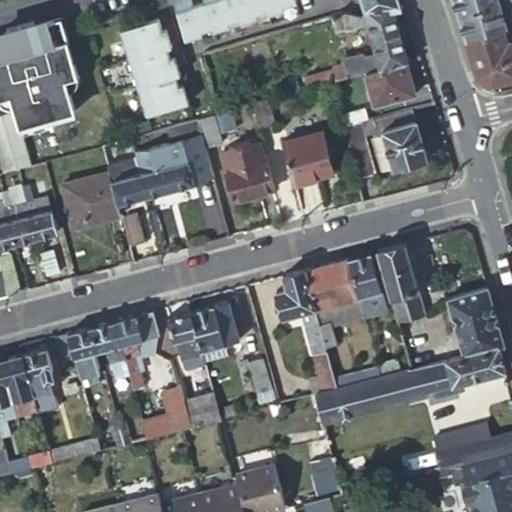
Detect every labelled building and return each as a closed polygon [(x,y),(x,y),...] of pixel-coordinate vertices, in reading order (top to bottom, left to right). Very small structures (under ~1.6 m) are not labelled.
[(279,7),(296,1),(295,0),(203,0),(204,1),(193,5),(191,0),(173,0),(185,39),(192,37),(191,33),(196,32),(212,27),(213,31),(220,28),(219,25),(224,24),(240,19),(241,22),(248,20),(247,16),(251,15),(267,10),(268,14),(275,11),(274,8),(279,7)] [(401,0),(363,0),(367,9),(390,4),(402,2),(401,0)] [(511,0),(453,0),(457,9),(467,38),(504,27),(508,26),(502,9),(511,6),(511,0)] [(405,60),(390,4),(367,9),(359,15),(343,12),(332,15),(336,28),(342,31),(356,27),(360,23),(369,20),(376,51),(365,54),(362,50),(347,54),(345,61),(332,64),(333,67),(304,75),(307,86),(363,72),(404,61),(405,60)] [(27,164),(30,164),(19,125),(74,108),(64,77),(78,73),(61,14),(35,22),(33,18),(6,26),(7,30),(0,32),(0,154),(5,170),(9,169),(22,166),(27,164)] [(119,30),(143,114),(187,102),(182,83),(177,85),(175,75),(179,74),(174,55),(169,57),(167,48),(171,46),(166,28),(161,29),(158,18),(119,30)] [(504,27),(467,38),(475,63),(480,77),(492,83),(511,78),(511,40),(508,42),(504,27)] [(413,93),(404,61),(363,72),(372,103),(338,112),(342,127),(379,117),(404,109),(401,97),(413,93)] [(401,97),(404,109),(410,108),(417,106),(413,93),(401,97)] [(274,122),(267,97),(251,101),(257,126),(274,122)] [(414,121),(410,108),(404,109),(379,117),(380,123),(393,167),(429,157),(422,133),(420,133),(416,120),(414,121)] [(212,112),(209,113),(197,116),(205,145),(220,141),(212,112)] [(375,124),(380,123),(379,117),(342,127),(356,179),(376,173),(364,130),(373,128),(375,124)] [(182,120),(147,131),(149,139),(185,129),(182,120)] [(293,181),(334,170),(323,129),(282,140),(293,181)] [(130,135),(129,136),(120,138),(123,147),(133,144),(130,135)] [(274,188),(261,140),(221,151),(234,199),(274,188)] [(151,152),(135,156),(136,161),(139,171),(146,195),(194,181),(184,144),(168,148),(172,162),(155,167),(151,152)] [(124,159),(106,164),(108,171),(117,203),(146,195),(139,171),(128,174),(125,164),(124,159)] [(46,171),(43,160),(30,164),(27,164),(30,176),(46,171)] [(128,174),(139,171),(136,161),(125,164),(128,174)] [(24,171),(22,166),(9,169),(11,175),(24,171)] [(116,203),(117,203),(108,171),(61,183),(73,226),(118,214),(116,203)] [(35,236),(56,231),(46,195),(31,199),(30,193),(27,184),(20,186),(24,201),(35,236)] [(16,242),(35,236),(24,201),(12,204),(9,189),(1,191),(4,199),(6,206),(16,242)] [(31,199),(46,195),(44,189),(40,190),(30,193),(31,199)] [(6,206),(0,207),(0,245),(16,242),(6,206)] [(121,216),(129,246),(144,242),(135,213),(121,216)] [(226,233),(226,217),(183,216),(183,233),(226,233)] [(406,239),(377,246),(396,318),(425,310),(406,239)] [(371,248),(347,254),(363,312),(369,310),(368,305),(371,304),(367,291),(381,286),(371,248)] [(47,275),(59,272),(53,249),(41,252),(47,275)] [(0,265),(9,263),(7,254),(0,256),(0,265)] [(331,322),(364,313),(363,312),(347,254),(306,264),(326,342),(335,339),(331,322)] [(0,267),(0,269),(7,292),(19,289),(11,262),(9,263),(0,265),(0,267)] [(326,342),(306,264),(283,271),(286,284),(276,286),(282,312),(304,306),(302,309),(315,356),(328,352),(326,342)] [(448,294),(464,352),(499,343),(505,342),(488,283),(448,294)] [(227,296),(190,306),(202,345),(223,339),(238,335),(227,296)] [(159,330),(152,305),(114,315),(125,355),(129,369),(140,365),(144,365),(140,350),(136,336),(159,330)] [(202,345),(190,306),(168,312),(175,335),(177,334),(185,364),(206,359),(205,357),(202,345)] [(125,355),(114,315),(91,321),(98,346),(103,344),(108,359),(125,355)] [(98,346),(91,321),(68,327),(75,353),(81,375),(85,374),(83,366),(96,362),(92,347),(98,346)] [(75,353),(68,327),(54,331),(61,357),(75,353)] [(154,347),(159,330),(136,336),(140,350),(154,347)] [(223,339),(202,345),(205,357),(227,351),(223,339)] [(47,342),(23,349),(36,397),(38,403),(47,401),(48,406),(54,404),(50,387),(55,385),(52,375),(56,374),(47,342)] [(464,352),(410,366),(381,374),(337,385),(323,389),(314,391),(321,418),(426,392),(425,387),(505,368),(499,343),(464,352)] [(36,397),(23,349),(3,354),(13,394),(29,390),(32,398),(36,397)] [(323,389),(337,385),(334,375),(328,352),(315,356),(318,369),(323,389)] [(0,397),(13,394),(3,354),(0,354),(0,397)] [(256,388),(272,384),(264,354),(249,358),(248,358),(256,388)] [(247,390),(256,388),(248,358),(249,358),(248,355),(238,357),(247,390)] [(337,385),(381,374),(378,364),(334,375),(337,385)] [(140,365),(129,369),(133,384),(144,381),(140,365)] [(314,391),(323,389),(318,369),(304,372),(310,392),(314,391)] [(182,380),(180,380),(163,385),(169,409),(143,416),(147,434),(193,423),(186,397),(182,380)] [(261,405),(277,401),(272,384),(256,388),(261,405)] [(203,392),(186,397),(193,423),(221,415),(216,397),(205,399),(203,392)] [(125,417),(118,419),(124,441),(131,439),(125,417)] [(124,441),(118,419),(112,421),(117,442),(124,441)] [(463,458),(511,445),(511,429),(492,435),(490,429),(457,438),(463,458)] [(101,447),(98,435),(86,438),(89,450),(101,447)] [(86,438),(49,447),(52,459),(89,450),(86,438)] [(52,459),(49,447),(29,453),(32,464),(36,463),(52,459)] [(32,464),(29,453),(9,458),(12,470),(32,464)] [(0,472),(12,470),(9,458),(0,460),(0,472)] [(277,460),(236,470),(239,482),(247,511),(256,511),(289,504),(277,460)] [(338,479),(341,490),(363,485),(361,474),(338,479)] [(247,511),(239,482),(201,491),(206,511),(247,511)] [(160,490),(121,500),(124,511),(165,511),(163,501),(160,490)] [(206,511),(201,491),(163,501),(165,511),(206,511)] [(306,499),(309,511),(322,511),(335,509),(331,493),(306,499)] [(124,511),(121,500),(81,511),(124,511)]
